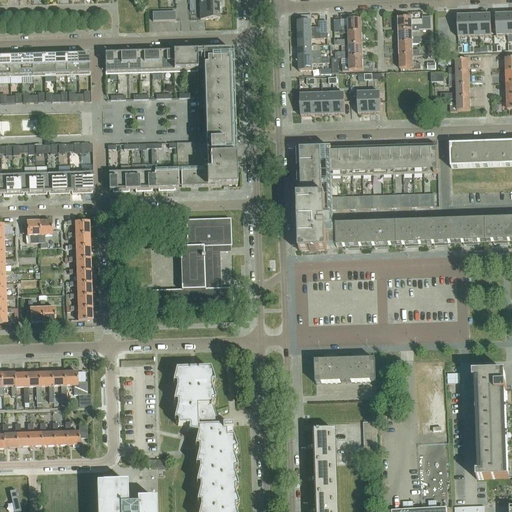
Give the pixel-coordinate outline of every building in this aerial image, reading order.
[(199,0),(200,21),(219,20),(219,5),(221,5),(221,0),(199,0)] [(176,22),(175,13),(152,13),(153,22),(176,22)] [(491,16),(480,17),(481,38),(492,38),(491,30),(491,16)] [(507,16),(496,16),(497,29),(497,37),(508,37),(507,16)] [(469,17),(458,17),(458,39),(469,38),(469,17)] [(480,17),(469,17),(469,38),(481,38),(480,17)] [(423,24),(412,25),(412,19),(399,19),(399,32),(412,31),(412,33),(419,33),(419,30),(431,30),(432,29),(431,18),(423,18),(423,24)] [(342,35),(349,35),(349,34),(362,33),(362,20),(348,21),(348,29),(341,29),(341,21),(335,21),(335,33),(341,32),(342,35)] [(328,34),(327,23),(320,23),(320,28),(312,29),(311,22),(298,23),(298,35),(328,34)] [(413,44),(413,45),(420,45),(420,44),(422,44),(421,38),(413,39),(412,33),(412,31),(399,32),(399,45),(413,44)] [(363,46),(362,33),(349,34),(349,35),(349,41),(335,42),(335,47),(342,46),(342,48),(349,48),(349,46),(363,46)] [(299,48),(312,47),(312,41),(321,40),(328,40),(328,34),(298,35),(299,48)] [(413,44),(399,45),(400,58),(413,57),(413,58),(420,58),(420,51),(413,52),(413,45),(413,44)] [(342,60),(349,60),(349,59),(363,58),(363,46),(349,46),(349,48),(342,48),(342,54),(335,54),(336,59),(342,59),(342,60)] [(321,59),(329,58),(329,54),(321,54),(321,53),(312,54),(312,47),(299,48),(299,60),(321,59)] [(437,47),(430,47),(428,47),(428,56),(437,56),(437,47)] [(158,193),(167,193),(175,193),(175,190),(179,190),(179,189),(210,188),(210,189),(223,189),(223,190),(229,190),(229,188),(237,188),(234,105),(231,105),(231,99),(234,99),(234,100),(234,98),(234,89),(230,89),(230,83),(233,83),(233,84),(234,84),(233,74),(230,74),(230,68),(233,68),(233,69),(233,59),(229,59),(229,53),(232,53),(232,54),(233,54),(233,52),(203,52),(203,55),(197,55),(197,53),(185,53),(186,74),(198,73),(197,66),(203,66),(203,68),(207,68),(207,71),(206,71),(206,74),(207,74),(207,83),(208,86),(207,86),(207,90),(208,89),(208,99),(208,102),(207,102),(207,105),(208,105),(209,117),(208,117),(208,120),(209,120),(209,144),(177,145),(177,150),(178,171),(155,172),(155,191),(158,191),(158,193)] [(174,53),(162,54),(163,75),(174,74),(174,53)] [(174,53),(174,74),(186,74),(185,53),(174,53)] [(128,55),(129,76),(140,75),(140,54),(128,55)] [(151,54),(140,54),(140,75),(152,75),(151,54)] [(151,54),(152,75),(163,75),(162,54),(151,54)] [(117,55),(105,55),(106,76),(118,76),(117,55)] [(128,55),(117,55),(118,76),(129,76),(128,55)] [(67,77),(66,56),(55,57),(55,78),(67,77)] [(67,77),(78,77),(78,56),(66,56),(67,77)] [(90,77),(90,56),(78,56),(78,77),(90,77)] [(21,79),(33,78),(32,57),(21,58),(21,79)] [(44,78),(44,57),(32,57),(33,78),(44,78)] [(44,78),(55,78),(55,57),(44,57),(44,78)] [(413,57),(400,58),(400,70),(413,70),(413,71),(421,70),(421,64),(413,64),(413,58),(413,57)] [(0,79),(10,79),(9,58),(0,58),(0,79)] [(21,79),(21,58),(9,58),(10,79),(21,79)] [(363,71),(363,58),(349,59),(349,60),(350,66),(343,66),(343,73),(350,73),(350,72),(363,71)] [(321,59),(299,60),(299,73),(313,72),(313,65),(322,65),(321,59)] [(456,74),(469,74),(469,62),(456,62),(456,69),(449,70),(449,76),(456,76),(456,74)] [(432,84),(444,83),(444,74),(431,75),(432,84)] [(457,87),(470,87),(469,74),(456,74),(456,76),(456,82),(449,82),(449,89),(457,88),(457,87)] [(457,100),(470,99),(470,87),(457,87),(457,88),(457,94),(441,95),(441,100),(450,100),(450,101),(457,101),(457,100)] [(370,115),(369,94),(358,94),(359,116),(370,115)] [(369,94),(370,115),(381,115),(380,94),(369,94)] [(334,95),(323,96),(323,117),(334,116),(334,95)] [(334,95),(334,116),(345,116),(345,95),(334,95)] [(301,118),(312,117),(312,96),(301,96),(301,118)] [(312,117),(323,117),(323,96),(312,96),(312,117)] [(457,100),(457,101),(457,107),(450,107),(450,114),(457,113),(457,112),(471,111),(470,99),(457,100)] [(481,146),(482,169),(511,167),(511,157),(511,145),(500,145),(500,140),(499,140),(493,141),(493,145),(481,146)] [(451,147),(451,154),(452,170),(482,169),(481,146),(470,146),(470,141),(462,142),(463,146),(451,147)] [(92,145),(81,146),(81,155),(88,155),(88,153),(92,153),(92,145)] [(321,150),(318,151),(301,151),(302,181),(302,183),(302,192),(302,195),(302,199),(299,199),(299,204),(299,207),(299,217),(299,222),(300,234),(300,236),(300,254),(328,253),(328,249),(328,247),(331,247),(337,246),(336,227),(333,227),(333,214),(333,212),(332,199),(332,178),(333,178),(341,177),(341,178),(342,178),(343,178),(343,177),(351,177),(351,178),(352,178),(353,178),(353,177),(361,177),(362,177),(364,177),(372,176),(372,177),(373,177),(374,177),(374,176),(382,176),(382,177),(383,177),(384,177),(384,176),(392,176),(393,176),(394,176),(402,176),(403,176),(404,176),(404,175),(412,175),(412,176),(413,176),(415,176),(414,175),(423,175),(424,175),(425,175),(433,175),(438,175),(437,147),(427,147),(427,149),(424,149),(424,147),(423,147),(417,147),(417,149),(414,149),(414,148),(413,148),(407,148),(407,150),(404,150),(403,148),(402,148),(396,148),(396,150),(393,150),(393,148),(392,148),(386,148),(386,150),(383,150),(383,148),(382,149),(376,149),(376,151),(373,151),(373,149),(372,149),(366,149),(366,151),(363,151),(363,149),(362,149),(356,149),(356,151),(353,151),(353,149),(351,149),(345,150),(345,151),(342,152),(342,150),(341,150),(335,150),(335,152),(332,152),(332,150),(331,150),(328,150),(321,150)] [(143,173),(144,194),(152,193),(152,191),(155,191),(155,172),(143,173)] [(113,192),(113,195),(121,194),(120,173),(109,174),(109,192),(113,192)] [(132,173),(120,173),(121,194),(129,194),(129,191),(132,191),(132,173)] [(143,173),(132,173),(132,191),(136,191),(136,194),(144,194),(143,173)] [(72,196),(82,195),(82,174),(70,175),(71,193),(72,193),(72,196)] [(93,174),(82,174),(82,195),(92,195),(92,193),(94,192),(93,174)] [(59,175),(47,176),(48,194),(49,194),(49,196),(59,196),(59,175)] [(70,193),(71,193),(70,175),(59,175),(59,196),(70,196),(70,193)] [(24,195),(25,195),(25,176),(13,177),(14,198),(24,197),(24,195)] [(36,176),(25,176),(25,195),(26,195),(26,197),(37,197),(36,176)] [(47,194),(48,194),(47,176),(36,176),(37,197),(47,197),(47,194)] [(13,177),(2,177),(2,195),(3,195),(3,198),(14,198),(13,177)] [(494,243),(494,246),(508,246),(508,243),(511,242),(511,220),(485,221),(486,244),(494,243)] [(164,292),(152,292),(152,293),(153,312),(234,309),(233,291),(233,290),(221,290),(220,254),(231,253),(231,248),(232,248),(231,221),(186,222),(187,237),(187,241),(187,248),(180,249),(181,277),(181,287),(182,291),(172,292),(168,292),(164,292)] [(456,245),(459,245),(464,244),(464,247),(478,247),(478,244),(486,244),(485,221),(455,222),(456,245)] [(75,237),(90,236),(89,223),(76,224),(76,222),(67,223),(67,226),(67,227),(75,227),(75,234),(75,237)] [(434,245),(435,248),(449,248),(449,245),(456,245),(455,222),(426,223),(426,246),(434,245)] [(38,237),(37,223),(27,224),(27,237),(26,237),(26,245),(30,245),(30,238),(38,237)] [(43,245),(42,237),(53,237),(52,223),(37,223),(38,237),(38,245),(43,245)] [(426,223),(414,224),(396,224),(397,247),(405,246),(405,249),(419,249),(419,246),(426,246),(426,223)] [(4,229),(11,229),(11,224),(3,225),(3,226),(0,226),(0,238),(4,239),(4,237),(4,229)] [(375,250),(389,250),(389,247),(397,247),(396,224),(366,225),(367,248),(375,248),(375,250)] [(345,249),(345,251),(360,251),(360,248),(367,248),(366,225),(336,226),(336,227),(337,246),(337,249),(345,249)] [(90,248),(90,236),(75,237),(75,234),(68,235),(68,237),(68,238),(68,239),(75,239),(76,247),(76,249),(90,248)] [(4,239),(0,238),(0,251),(4,251),(4,249),(4,241),(12,241),(12,237),(4,237),(4,239)] [(76,261),(90,261),(90,248),(76,249),(76,247),(68,247),(68,248),(68,249),(68,251),(76,251),(76,259),(76,261)] [(4,251),(0,251),(0,263),(5,263),(5,261),(4,253),(12,253),(12,249),(4,249),(4,251)] [(91,273),(90,261),(76,261),(76,259),(69,259),(69,264),(76,263),(77,271),(77,273),(91,273)] [(5,263),(0,263),(0,275),(5,276),(5,274),(5,266),(12,265),(12,261),(5,261),(5,263)] [(77,285),(91,285),(91,273),(77,273),(77,271),(63,272),(63,276),(77,275),(77,283),(77,285)] [(5,276),(0,275),(0,288),(6,288),(6,286),(5,278),(13,278),(13,273),(5,274),(5,276)] [(92,297),(91,285),(77,285),(77,283),(66,284),(66,288),(77,288),(77,296),(77,297),(92,297)] [(6,288),(0,288),(0,300),(6,300),(6,298),(6,290),(13,290),(13,286),(6,286),(6,288)] [(78,310),(92,309),(92,297),(77,297),(77,296),(70,296),(70,300),(78,300),(78,308),(78,310)] [(6,300),(0,300),(0,312),(6,313),(6,310),(6,302),(14,302),(14,298),(6,298),(6,300)] [(41,324),(40,310),(33,310),(32,302),(28,303),(28,311),(30,311),(30,324),(41,324)] [(40,310),(41,324),(56,324),(55,309),(45,310),(45,302),(40,302),(40,310)] [(93,322),(92,309),(78,310),(78,308),(68,308),(68,313),(78,312),(78,322),(93,322)] [(6,313),(0,312),(0,325),(7,325),(7,315),(14,314),(14,312),(14,310),(6,310),(6,313)] [(346,362),(347,384),(377,383),(376,361),(368,361),(368,359),(353,359),(353,362),(346,362)] [(324,363),(316,363),(316,386),(347,384),(346,362),(338,362),(338,360),(324,360),(324,363)] [(178,427),(185,426),(191,426),(191,432),(198,434),(195,449),(197,452),(199,452),(196,466),(196,468),(197,470),(199,471),(199,473),(196,486),(198,489),(200,490),(197,505),(199,508),(201,508),(199,511),(234,511),(235,511),(237,511),(239,508),(234,493),(236,493),(238,489),(234,474),(235,474),(237,470),(233,456),(235,455),(237,452),(233,437),(233,432),(232,431),(232,427),(218,427),(211,407),(213,406),(215,402),(211,388),(212,387),(213,388),(215,384),(210,370),(176,371),(173,383),(174,384),(173,385),(173,387),(175,389),(177,390),(174,402),(173,404),(176,407),(177,408),(174,421),(175,421),(174,423),(177,426),(178,427)] [(90,395),(88,395),(88,384),(86,384),(78,384),(78,373),(65,374),(65,387),(66,387),(73,387),(74,397),(79,397),(80,409),(91,408),(90,395)] [(506,373),(473,374),(473,381),(479,381),(482,474),(477,474),(477,481),(509,479),(506,373)] [(17,398),(16,389),(15,376),(15,374),(2,375),(3,388),(11,388),(11,398),(17,398)] [(53,388),(52,374),(40,375),(40,388),(41,388),(48,388),(49,404),(54,404),(54,388),(53,388)] [(67,408),(66,387),(65,387),(65,374),(52,374),(53,388),(54,388),(61,388),(62,408),(67,408)] [(28,389),(28,375),(15,376),(16,389),(24,389),(24,405),(25,405),(25,409),(29,409),(29,405),(29,389),(28,389)] [(42,408),(41,388),(40,388),(40,375),(28,375),(28,389),(29,389),(36,388),(37,409),(42,408)] [(453,375),(448,375),(448,385),(451,385),(460,385),(460,375),(453,375)] [(58,434),(58,430),(58,424),(52,425),(53,434),(54,434),(54,448),(66,447),(66,434),(65,434),(58,434)] [(66,434),(66,447),(80,447),(80,440),(88,440),(88,427),(79,427),(79,433),(70,434),(70,424),(65,424),(65,434),(66,434)] [(41,435),(40,435),(33,435),(33,425),(27,425),(28,435),(29,435),(29,449),(41,448),(41,435)] [(54,434),(53,434),(45,435),(45,425),(40,425),(40,435),(41,435),(41,448),(54,448),(54,434)] [(16,436),(15,436),(8,436),(8,426),(3,426),(3,437),(4,437),(4,451),(5,451),(5,450),(17,449),(16,436)] [(29,435),(28,435),(21,435),(20,426),(15,426),(15,436),(16,436),(17,449),(29,449),(29,435)] [(335,463),(334,431),(312,432),(313,464),(320,463),(328,463),(335,463)] [(167,461),(144,462),(145,468),(149,467),(149,470),(167,469),(167,461)] [(320,463),(313,464),(314,496),(321,495),(329,495),(336,495),(335,463),(328,463),(320,463)] [(155,511),(155,500),(137,500),(137,508),(128,508),(127,484),(96,485),(96,486),(102,486),(97,505),(103,505),(101,511),(155,511)] [(19,511),(21,511),(25,508),(10,492),(5,497),(19,511)] [(321,495),(314,496),(314,511),(336,511),(336,495),(329,495),(321,495)] [(404,511),(398,511),(447,511),(447,509),(440,510),(422,511),(413,511),(413,502),(403,503),(404,511)]
